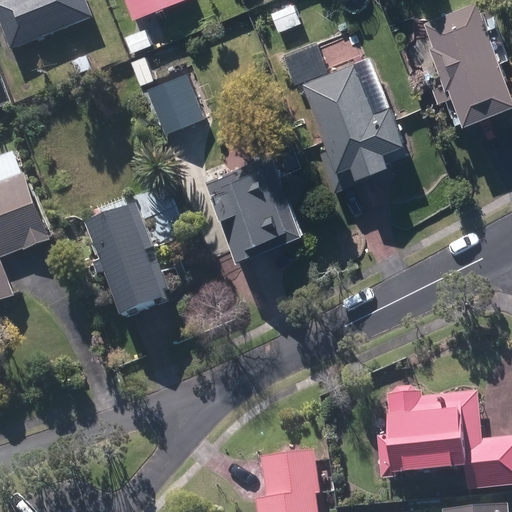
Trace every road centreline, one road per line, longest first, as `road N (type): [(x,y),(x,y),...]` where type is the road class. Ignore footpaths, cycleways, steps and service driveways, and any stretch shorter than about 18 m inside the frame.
road 1 (residential): [(201,405),(511,243)]
road 2 (residential): [(201,405),(161,471),(126,502),(96,511)]
road 3 (residential): [(0,458),(126,406)]
